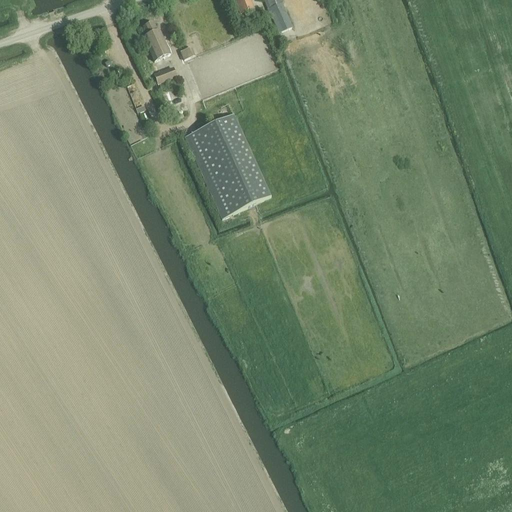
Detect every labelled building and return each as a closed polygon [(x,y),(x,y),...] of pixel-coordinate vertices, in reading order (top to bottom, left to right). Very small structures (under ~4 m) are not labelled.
[(233,0),(240,16),(254,11),(249,0),(233,0)] [(279,0),(266,0),(273,16),(280,34),(291,30),(283,10),(279,0)] [(143,30),(145,32),(141,34),(154,64),(170,57),(159,33),(157,34),(153,25),(143,30)] [(191,50),(180,54),(184,63),(195,59),(191,50)] [(173,70),(154,77),(158,87),(177,80),(173,70)] [(222,222),(256,207),(271,200),(233,118),(185,140),(222,222)]
